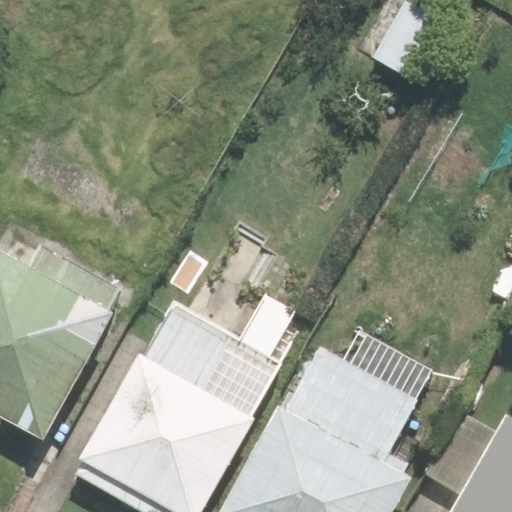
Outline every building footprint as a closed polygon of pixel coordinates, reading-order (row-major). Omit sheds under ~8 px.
[(406,0),(403,0),(372,56),(423,83),(455,26),(406,0)] [(30,267),(0,250),(0,424),(3,419),(42,441),(113,313),(109,310),(120,290),(42,245),(30,267)] [(173,302),(78,475),(144,511),(198,511),(252,416),(249,413),(279,361),(173,302)] [(389,451),(417,400),(323,347),(290,408),(280,402),(219,511),(393,511),(413,477),(404,471),(409,462),(389,451)] [(461,413),(428,474),(460,491),(448,511),(511,511),(511,414),(505,410),(494,431),(461,413)]
